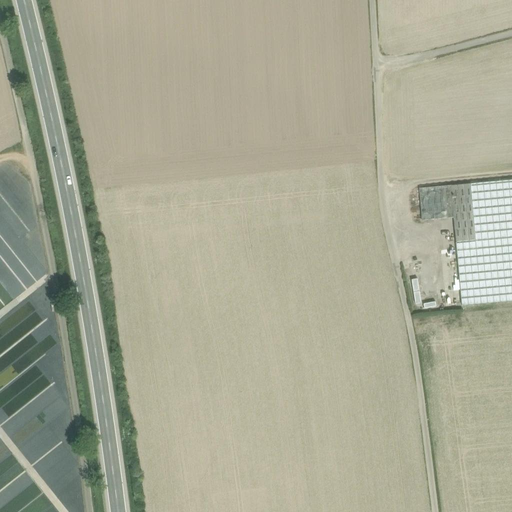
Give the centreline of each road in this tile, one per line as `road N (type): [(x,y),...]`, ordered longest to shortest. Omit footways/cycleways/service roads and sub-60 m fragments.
road 1 (secondary): [(23,0),(80,260),(117,511)]
road 2 (unclassified): [(434,511),(421,405),(384,233),(373,0)]
road 3 (track): [(0,22),(89,511)]
road 4 (track): [(376,71),(511,38)]
